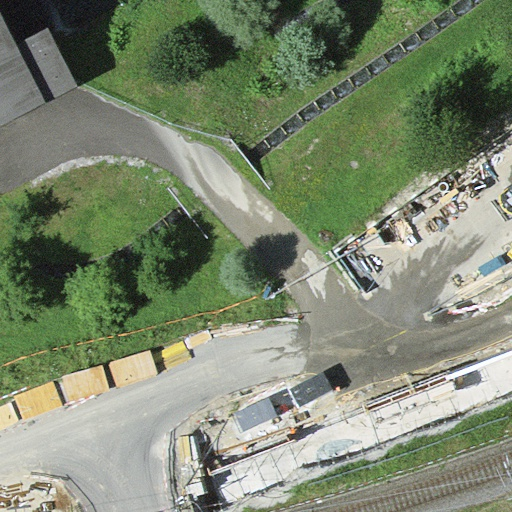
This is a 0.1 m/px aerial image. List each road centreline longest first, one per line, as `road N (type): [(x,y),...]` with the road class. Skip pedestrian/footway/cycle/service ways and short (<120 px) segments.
road 1 (track): [(0,498),(145,471),(369,376)]
road 2 (residential): [(511,312),(369,376)]
